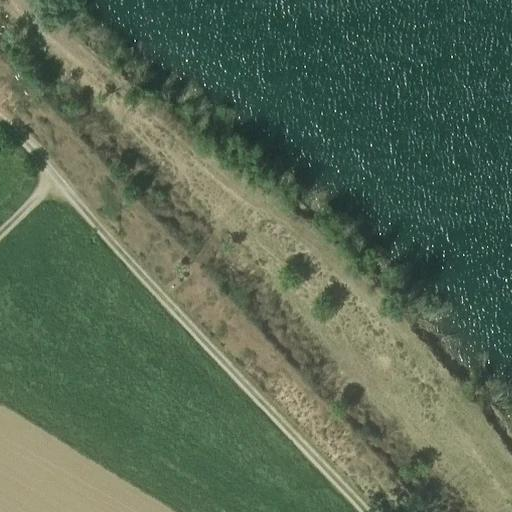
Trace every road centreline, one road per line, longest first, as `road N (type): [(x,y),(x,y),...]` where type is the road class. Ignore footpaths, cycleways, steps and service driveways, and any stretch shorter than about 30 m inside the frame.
road 1 (track): [(511,459),(331,249),(17,0)]
road 2 (track): [(52,175),(360,511)]
road 3 (track): [(0,125),(52,175),(0,234)]
